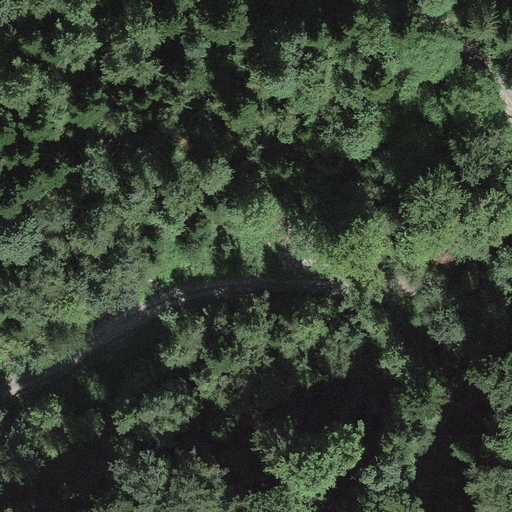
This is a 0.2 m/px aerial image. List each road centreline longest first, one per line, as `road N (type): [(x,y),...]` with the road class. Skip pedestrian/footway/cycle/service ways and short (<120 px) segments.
road 1 (track): [(511,220),(441,271),(351,287),(207,293),(123,317),(0,391)]
road 2 (track): [(408,0),(500,82),(511,103)]
